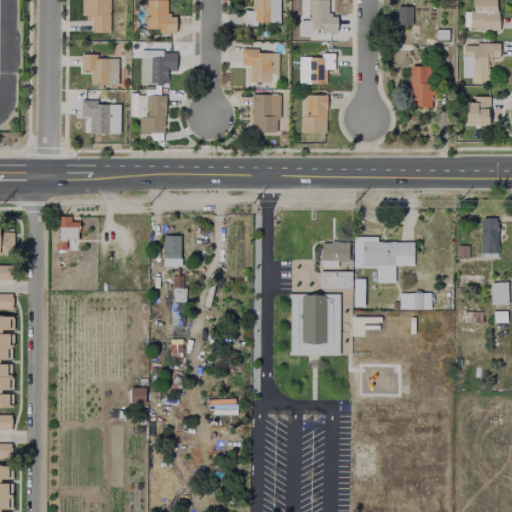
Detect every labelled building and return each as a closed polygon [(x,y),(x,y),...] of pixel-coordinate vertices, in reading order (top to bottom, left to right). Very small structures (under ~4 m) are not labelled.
[(106,0),(106,31),(89,31),(89,13),(78,13),(78,0),(106,0)] [(170,13),(170,29),(142,29),(142,0),(162,0),(162,13),(170,13)] [(276,0),(276,20),(249,19),(249,24),(241,24),(241,6),(249,7),(249,0),(276,0)] [(333,13),(333,31),(295,31),(295,17),(303,17),(303,0),(324,0),(324,11),(327,11),(327,13),(333,13)] [(496,12),(496,27),(469,27),(469,0),(493,0),(493,12),(496,12)] [(410,5),(409,24),(395,22),(395,5),(410,5)] [(447,28),(447,39),(433,39),(434,28),(447,28)] [(496,42),(497,55),(488,55),(488,58),(484,58),(484,68),(472,68),(473,41),(496,42)] [(255,47),(255,51),(267,50),(267,81),(247,80),(248,63),(238,62),(238,46),(255,47)] [(114,56),(113,82),(88,82),(88,67),(77,67),(77,51),(93,51),(93,56),(114,56)] [(171,51),(171,67),(162,67),(162,80),(135,80),(135,53),(157,53),(157,51),(171,51)] [(331,51),(331,66),(322,66),(322,81),(294,80),(295,54),(317,54),(317,51),(331,51)] [(428,64),(428,76),(424,76),(424,82),(433,83),(433,97),(429,97),(429,105),(407,104),(407,63),(428,64)] [(486,94),(486,122),(462,122),(462,97),(468,97),(468,94),(486,94)] [(280,97),(279,120),(276,120),(276,135),(253,135),(253,96),(280,97)] [(115,101),(114,119),(106,119),(106,131),(86,131),(86,115),(77,115),(77,98),(93,98),(93,101),(115,101)] [(328,101),(328,138),(305,138),(305,101),(328,101)] [(165,104),(165,143),(141,143),(141,126),(132,126),(133,104),(165,104)] [(73,220),(73,237),(61,237),(61,248),(53,248),(53,214),(67,215),(67,220),(73,220)] [(497,219),(496,256),(478,256),(479,215),(495,215),(495,219),(497,219)] [(0,229),(11,230),(10,251),(0,251),(0,229)] [(176,235),(176,264),(159,264),(159,235),(176,235)] [(375,242),(411,242),(412,266),(361,266),(361,256),(351,255),(351,242),(360,242),(360,236),(375,237),(375,242)] [(336,268),(320,268),(320,244),(347,244),(348,261),(336,261),(336,268)] [(467,259),(456,259),(456,247),(467,247),(467,259)] [(0,263),(10,263),(10,279),(0,278),(0,263)] [(351,278),(351,288),(318,288),(318,269),(352,270),(351,278)] [(170,325),(183,325),(184,276),(171,276),(170,325)] [(351,288),(351,278),(364,278),(364,306),(351,306),(351,288)] [(507,306),(491,306),(490,284),(507,283),(507,306)] [(421,291),(421,294),(429,293),(428,309),(398,309),(398,293),(411,293),(411,291),(421,291)] [(0,292),(8,292),(8,307),(0,307),(0,292)] [(337,292),(337,354),(285,353),(286,292),(337,292)] [(483,312),(483,325),(462,324),(462,312),(483,312)] [(507,312),(507,324),(492,324),(492,312),(507,312)] [(0,408),(12,408),(12,394),(1,394),(1,390),(12,390),(12,376),(6,376),(6,363),(5,363),(5,348),(8,348),(8,332),(12,332),(12,316),(0,316),(0,408)] [(0,429),(10,430),(10,416),(0,415),(0,429)] [(0,442),(9,442),(9,456),(0,456),(0,442)] [(0,511),(6,511),(6,498),(11,498),(11,483),(6,483),(6,466),(0,466),(0,511)]
